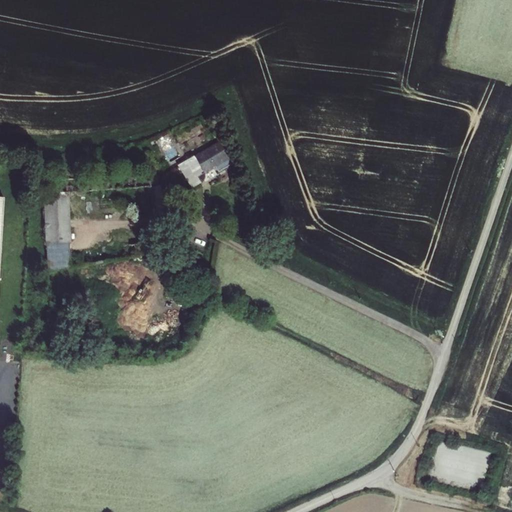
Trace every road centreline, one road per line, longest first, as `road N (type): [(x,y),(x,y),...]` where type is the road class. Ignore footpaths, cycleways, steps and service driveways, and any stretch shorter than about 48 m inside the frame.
road 1 (residential): [(511,154),(410,439),(383,470),(296,511)]
road 2 (track): [(444,353),(195,226),(132,227)]
